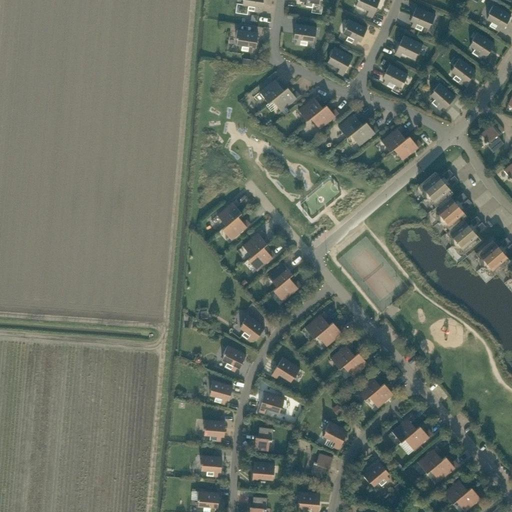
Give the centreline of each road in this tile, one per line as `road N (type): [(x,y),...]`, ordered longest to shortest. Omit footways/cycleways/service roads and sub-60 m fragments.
road 1 (track): [(163,344),(193,0)]
road 2 (track): [(164,326),(0,314)]
